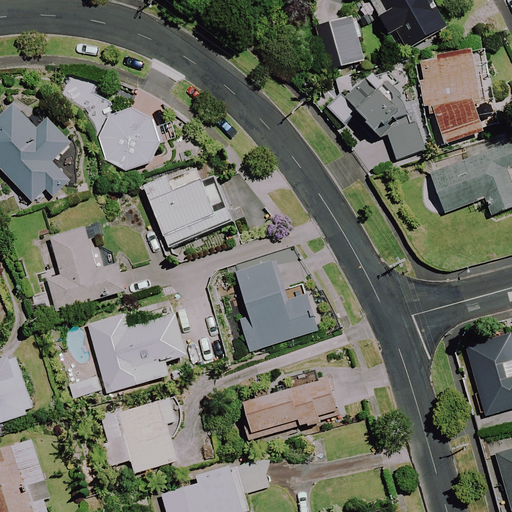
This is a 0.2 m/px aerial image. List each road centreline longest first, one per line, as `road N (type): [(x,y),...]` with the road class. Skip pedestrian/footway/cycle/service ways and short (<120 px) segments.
road 1 (residential): [(390,322),(340,226),(271,126),(218,74),(150,35),(75,10),(0,13)]
road 2 (residential): [(446,511),(390,322)]
road 3 (residential): [(390,322),(511,285)]
